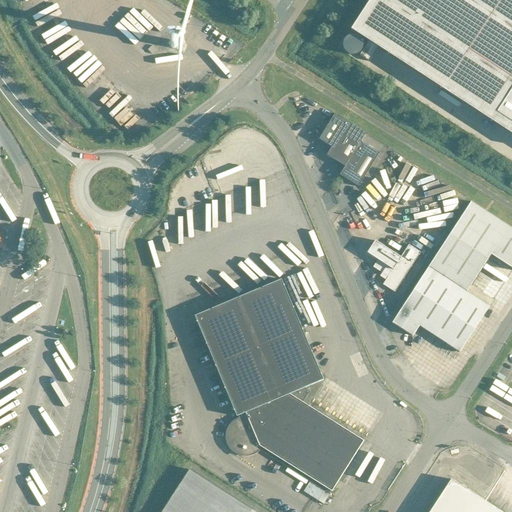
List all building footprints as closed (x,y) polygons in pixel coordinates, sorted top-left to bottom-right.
[(511,0),(370,0),(351,30),(368,42),(359,55),(369,62),(378,48),(511,134),(511,0)] [(169,43),(169,45),(170,47),(171,48),(173,49),(175,49),(176,48),(178,47),(178,45),(178,43),(177,42),(175,40),(174,40),(172,41),(170,42),(169,43)] [(345,167),(361,142),(366,133),(335,114),(319,139),(332,147),(327,155),(345,167)] [(379,153),(361,142),(345,167),(340,175),(358,187),(379,153)] [(466,292),(491,255),(511,268),(511,228),(471,202),(392,323),(413,336),(419,326),(459,352),(489,307),(466,292)] [(375,241),(367,253),(378,260),(373,267),(388,277),(383,285),(395,292),(421,252),(409,245),(401,257),(375,241)] [(238,416),(238,418),(236,419),(234,421),(231,422),(230,424),(228,427),(227,428),(226,431),(226,434),(225,436),(225,439),(226,442),(227,444),(228,446),(229,449),(231,450),(233,452),(236,454),(240,456),(244,457),(249,456),(253,455),(256,453),(259,451),(262,448),(332,492),(364,441),(302,402),(308,394),(305,388),(323,380),(281,280),(194,316),(236,417),(238,416)] [(445,360),(452,351),(448,347),(441,357),(445,360)] [(254,511),(190,470),(162,511),(254,511)] [(502,511),(451,479),(429,511),(502,511)] [(310,481),(303,491),(324,504),(330,494),(310,481)]
